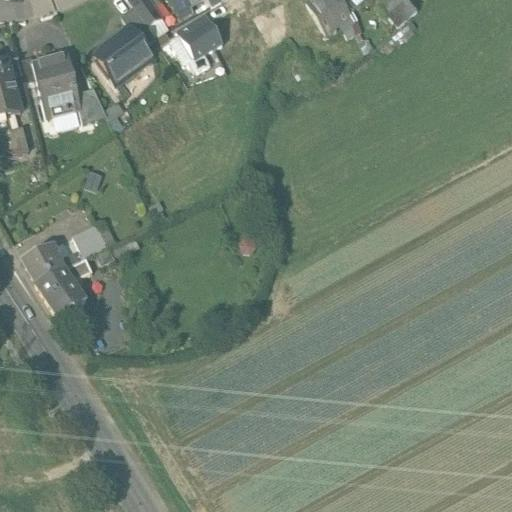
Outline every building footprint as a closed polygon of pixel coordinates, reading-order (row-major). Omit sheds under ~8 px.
[(161,20),(146,0),(128,0),(127,1),(133,10),(147,29),(161,20)] [(169,0),(180,18),(192,12),(188,6),(199,0),(169,0)] [(312,0),(305,5),(318,26),(326,39),(327,40),(351,25),(347,14),(338,0),(312,0)] [(404,0),(389,0),(378,10),(395,30),(416,13),(404,0)] [(147,29),(133,10),(121,19),(128,28),(129,28),(143,48),(154,40),(147,29)] [(205,15),(178,30),(181,36),(176,38),(178,43),(183,40),(193,60),(221,44),(205,15)] [(160,22),(149,29),(161,43),(168,38),(171,36),(160,22)] [(318,26),(310,31),(319,44),(326,39),(318,26)] [(128,28),(115,38),(118,42),(95,58),(116,87),(152,61),(143,48),(129,28),(128,28)] [(179,53),(168,38),(161,43),(173,58),(179,53)] [(33,63),(31,63),(36,81),(45,117),(78,109),(81,108),(79,99),(71,70),(67,71),(63,55),(33,63)] [(31,57),(18,60),(24,84),(36,81),(31,63),(33,63),(31,57)] [(0,62),(0,161),(27,154),(21,133),(9,135),(5,119),(20,115),(7,61),(0,62)] [(95,95),(79,99),(81,108),(78,109),(82,124),(106,118),(95,95)] [(52,249),(21,264),(36,286),(63,272),(60,264),(57,258),(58,258),(52,249)] [(80,254),(60,264),(63,272),(80,264),(78,262),(83,259),(80,254)] [(63,272),(36,286),(58,321),(72,312),(75,317),(83,312),(80,307),(85,304),(73,285),(94,276),(85,262),(80,264),(63,272)]
